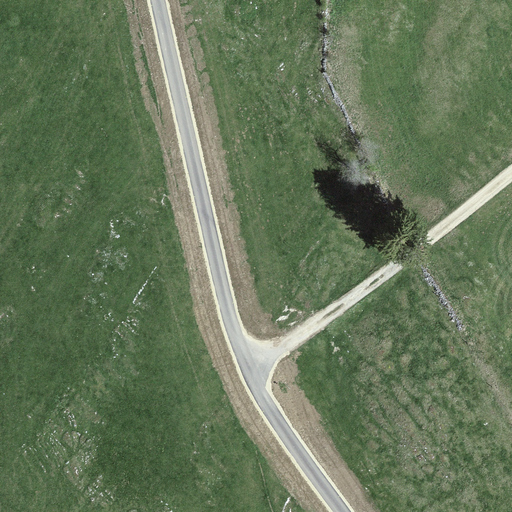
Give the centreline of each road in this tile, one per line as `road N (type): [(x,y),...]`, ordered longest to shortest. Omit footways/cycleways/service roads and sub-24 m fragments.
road 1 (track): [(149,0),(213,284),(278,426),(338,511)]
road 2 (track): [(248,364),(307,334),(511,176)]
